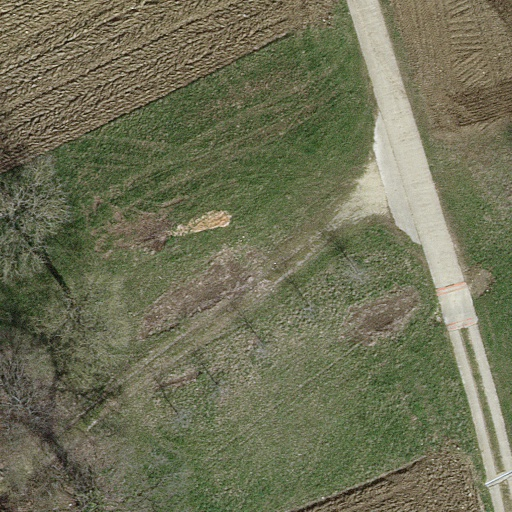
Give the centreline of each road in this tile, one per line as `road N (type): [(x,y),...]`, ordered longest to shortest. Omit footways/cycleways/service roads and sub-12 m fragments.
road 1 (track): [(410,170),(97,422),(0,479)]
road 2 (track): [(509,511),(410,170)]
road 3 (track): [(358,0),(410,170)]
